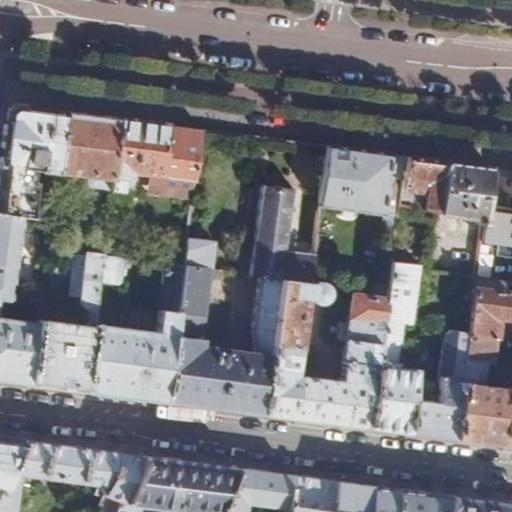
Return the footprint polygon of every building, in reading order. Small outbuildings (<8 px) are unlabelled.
[(54,169),(61,111),(31,107),(10,104),(2,109),(0,128),(0,211),(20,214),(27,215),(34,166),(54,169)] [(111,185),(119,118),(90,114),(61,111),(54,169),(89,173),(88,183),(111,185)] [(195,178),(201,129),(160,123),(119,118),(111,185),(110,187),(122,189),(123,184),(131,170),(195,178)] [(397,207),(404,155),(364,150),(325,145),(318,202),(379,211),(380,209),(396,212),(397,207)] [(435,212),(443,160),(423,158),(404,155),(397,207),(435,212)] [(466,163),(443,160),(435,212),(482,219),(487,180),(489,166),(466,163)] [(214,406),(263,412),(280,278),(308,282),(318,202),(292,199),(295,177),(282,175),(281,178),(272,177),(272,181),(261,179),(249,276),(258,278),(252,325),(255,351),(200,345),(213,241),(187,238),(183,263),(165,399),(214,406)] [(511,183),(487,180),(482,219),(480,241),(511,245),(511,183)] [(20,214),(0,211),(0,300),(8,302),(20,214)] [(53,385),(86,389),(94,323),(99,281),(102,253),(103,251),(85,249),(77,300),(80,303),(83,305),(88,307),(87,324),(36,318),(36,321),(28,381),(53,385)] [(387,428),(406,431),(414,376),(414,370),(394,367),(398,340),(399,340),(401,322),(409,323),(416,264),(400,261),(401,252),(391,251),(384,301),(367,425),(387,428)] [(478,252),(475,277),(501,281),(504,256),(478,252)] [(128,265),(130,256),(102,253),(99,281),(115,283),(118,283),(120,281),(122,264),(128,265)] [(122,394),(165,399),(183,263),(165,261),(155,330),(94,323),(86,389),(122,394)] [(324,420),(367,425),(384,301),(351,296),(348,323),(342,322),(340,339),(346,340),(340,379),(296,373),(306,296),(307,295),(310,295),(315,298),(322,300),(325,298),(326,296),(327,291),(326,287),(322,284),(308,282),(280,278),(263,412),(324,420)] [(29,304),(38,305),(40,287),(31,285),(29,304)] [(474,286),(468,331),(468,334),(493,337),(496,315),(503,316),(507,291),(474,286)] [(0,300),(0,308),(37,313),(38,305),(29,304),(8,302),(0,300)] [(0,377),(28,381),(36,321),(0,316),(0,377)] [(431,328),(420,327),(415,365),(426,356),(431,328)] [(430,434),(453,437),(461,381),(463,367),(468,334),(468,331),(447,328),(445,329),(439,380),(414,376),(406,431),(430,434)] [(468,334),(463,367),(490,371),(491,361),(492,360),(495,338),(493,337),(468,334)] [(511,444),(511,387),(461,381),(453,437),(511,444)] [(0,488),(1,489),(22,440),(0,436),(0,488)] [(104,495),(121,452),(71,446),(22,440),(1,489),(0,492),(0,511),(14,511),(19,473),(97,483),(93,494),(104,495)] [(123,498),(141,455),(121,452),(104,495),(123,498)] [(188,461),(141,455),(123,498),(118,510),(128,511),(147,511),(149,505),(198,511),(197,511),(217,511),(236,467),(188,461)] [(264,470),(236,467),(217,511),(243,511),(245,502),(288,508),(292,474),(264,470)] [(314,477),(292,474),(288,508),(312,511),(333,511),(337,480),(314,477)] [(287,511),(392,511),(395,487),(365,483),(337,480),(333,511),(312,511),(288,508),(287,511)] [(424,491),(395,487),(392,511),(449,511),(452,494),(424,491)] [(511,511),(511,501),(452,494),(449,511),(511,511)]
